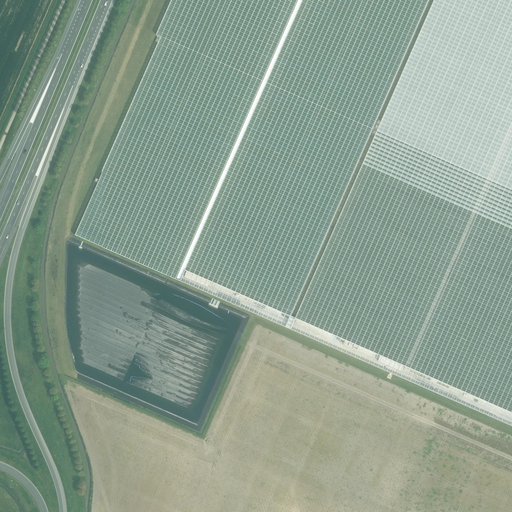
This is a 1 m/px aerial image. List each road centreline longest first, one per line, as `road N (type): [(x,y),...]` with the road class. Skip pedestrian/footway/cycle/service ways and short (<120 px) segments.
road 1 (motorway): [(61,511),(12,373),(6,290),(69,84)]
road 2 (motorway): [(0,248),(69,84)]
road 3 (motorway): [(65,54),(0,210)]
road 4 (unclassified): [(0,146),(64,0)]
road 5 (motorway): [(65,54),(0,179)]
